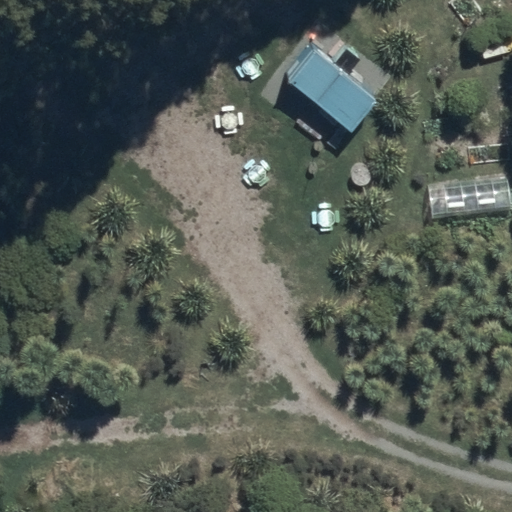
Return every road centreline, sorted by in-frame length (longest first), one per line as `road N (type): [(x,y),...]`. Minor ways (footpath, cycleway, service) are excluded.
road 1 (track): [(0,77),(55,107),(197,250),(260,351)]
road 2 (track): [(366,423),(216,414),(0,439)]
